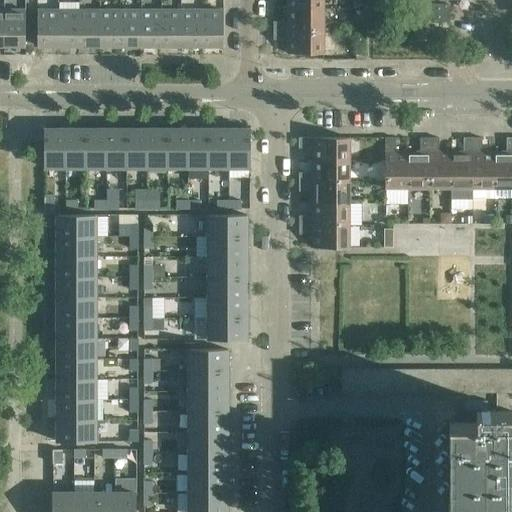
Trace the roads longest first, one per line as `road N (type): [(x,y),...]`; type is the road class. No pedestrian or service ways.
road 1 (residential): [(271,408),(269,95)]
road 2 (residential): [(423,511),(422,406),(271,408)]
road 3 (residential): [(243,94),(0,92)]
road 4 (residential): [(500,94),(269,95)]
